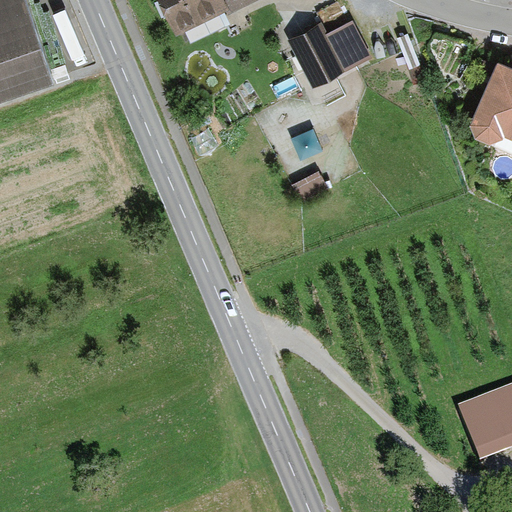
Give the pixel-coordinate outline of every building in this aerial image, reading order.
[(0,0),(0,97),(56,79),(30,0),(0,0)] [(175,0),(194,40),(283,0),(175,0)] [(306,44),(336,91),(377,66),(346,18),(306,44)] [(511,55),(508,54),(475,137),(511,151),(511,55)] [(322,168),(296,179),(303,195),(329,184),(322,168)] [(511,391),(464,410),(482,458),(511,445),(511,391)]
